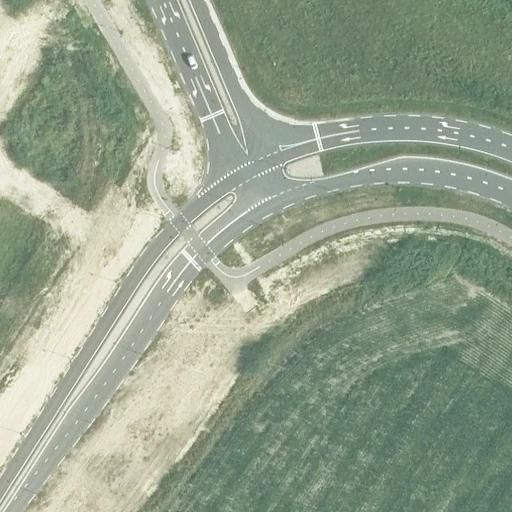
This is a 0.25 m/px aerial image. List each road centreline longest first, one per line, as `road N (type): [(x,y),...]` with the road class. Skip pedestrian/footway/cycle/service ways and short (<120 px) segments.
road 1 (unclassified): [(239,171),(144,262),(32,440),(9,498)]
road 2 (unclassified): [(9,498),(57,450),(193,266),(270,205)]
road 3 (unclassified): [(270,205),(399,172),(511,197)]
road 4 (unclassified): [(511,150),(415,129),(272,152)]
road 5 (unclassified): [(168,0),(239,171)]
road 6 (unclassified): [(272,152),(244,112),(196,0)]
